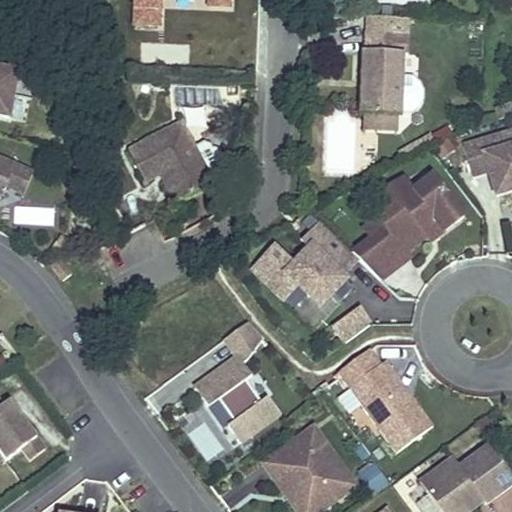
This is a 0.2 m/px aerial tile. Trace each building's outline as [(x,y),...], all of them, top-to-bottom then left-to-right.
[(231,14),(231,0),(130,0),(129,31),(164,33),(165,0),(198,0),(198,12),(231,14)] [(395,117),(401,118),(401,114),(411,114),(418,110),(422,101),(422,93),(419,85),(413,79),(402,79),(403,56),(405,35),(365,33),(364,54),(362,54),(359,116),(364,116),(395,117)] [(0,120),(8,122),(17,76),(0,72),(0,120)] [(511,102),(496,108),(499,119),(511,115),(511,102)] [(395,117),(364,116),(364,133),(395,134),(395,117)] [(163,181),(175,205),(212,185),(181,126),(128,153),(144,185),(160,177),(163,175),(166,179),(163,181)] [(511,132),(464,148),(474,178),(490,173),(497,197),(511,192),(511,132)] [(419,140),(414,142),(420,153),(425,150),(419,140)] [(414,142),(397,152),(403,163),(420,153),(414,142)] [(14,170),(0,163),(0,193),(4,192),(14,170)] [(29,177),(14,170),(4,192),(19,199),(29,177)] [(433,176),(414,191),(405,179),(383,190),(395,205),(380,217),(406,252),(428,235),(424,230),(431,224),(439,236),(464,217),(433,176)] [(353,253),(381,280),(411,257),(406,252),(380,217),(365,228),(373,238),(353,253)] [(248,275),(284,307),(295,294),(322,318),(352,283),(310,246),(293,266),(272,247),(248,275)] [(58,261),(49,269),(61,284),(70,276),(58,261)] [(340,345),(372,327),(361,308),(329,326),(340,345)] [(279,422),(267,405),(261,410),(245,389),(251,384),(242,372),(247,367),(263,346),(246,331),(223,348),(236,366),(194,398),(208,416),(218,409),(234,430),(228,434),(240,451),(279,422)] [(438,432),(390,365),(353,391),(401,458),(438,432)] [(0,401),(0,452),(7,462),(22,451),(37,439),(9,402),(3,406),(0,401)] [(259,461),(288,511),(326,511),(358,494),(318,426),(259,461)] [(37,439),(22,451),(30,462),(45,450),(37,439)] [(455,461),(438,474),(444,483),(428,494),(441,511),(462,511),(481,498),(488,507),(511,489),(511,478),(490,449),(462,470),(455,461)] [(444,483),(438,474),(422,486),(428,494),(444,483)] [(480,511),(488,507),(481,498),(462,511),(480,511)]
